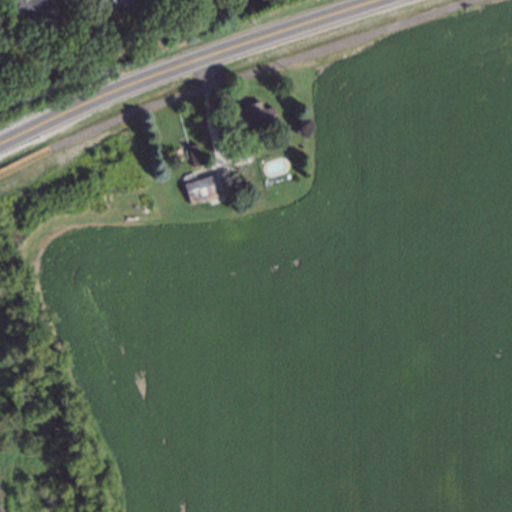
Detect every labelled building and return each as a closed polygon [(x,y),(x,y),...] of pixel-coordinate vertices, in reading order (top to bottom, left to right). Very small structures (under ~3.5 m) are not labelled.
[(54,16),(17,12),(18,0),(62,0),(56,1),(54,16)] [(100,8),(97,0),(130,0),(131,3),(121,6),(120,1),(100,8)] [(231,138),(229,124),(240,118),(236,105),(261,98),(264,107),(272,104),(278,120),(244,131),(245,133),(231,138)] [(193,164),(186,143),(195,139),(202,160),(193,164)] [(190,203),(182,180),(214,169),(221,192),(190,203)]
